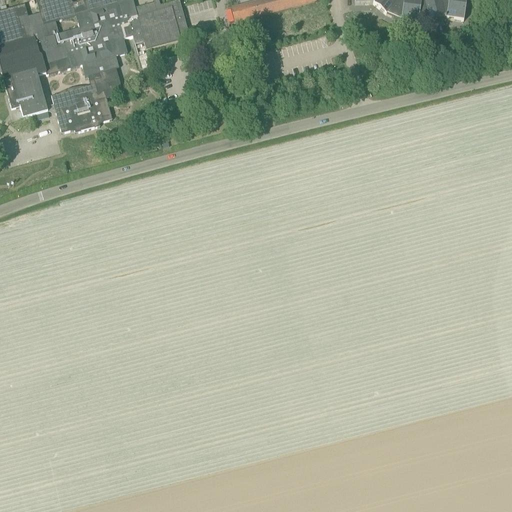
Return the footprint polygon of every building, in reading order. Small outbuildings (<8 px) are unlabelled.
[(75,16),(69,0),(49,0),(37,4),(40,16),(28,19),(27,17),(18,19),(16,13),(4,17),(7,27),(16,56),(12,61),(13,64),(5,66),(1,74),(11,112),(19,109),(23,121),(47,114),(50,113),(54,112),(61,136),(74,133),(75,136),(100,129),(99,126),(112,122),(104,94),(110,93),(108,86),(119,83),(116,71),(119,71),(115,59),(127,56),(123,42),(133,39),(131,32),(130,26),(133,21),(138,20),(135,10),(132,0),(120,3),(119,0),(82,0),(86,13),(75,16)] [(234,24),(235,24),(315,3),(314,0),(271,0),(231,11),(234,21),(229,22),(230,26),(234,24)] [(354,0),(355,6),(373,6),(386,17),(400,23),(418,26),(429,25),(445,21),(463,23),(466,0),(354,0)] [(160,7),(158,1),(158,2),(154,4),(154,5),(135,10),(138,20),(140,29),(140,32),(138,33),(139,38),(142,37),(146,52),(180,42),(173,15),(178,13),(175,3),(160,7)] [(140,29),(138,20),(133,21),(130,26),(131,32),(140,29)]
